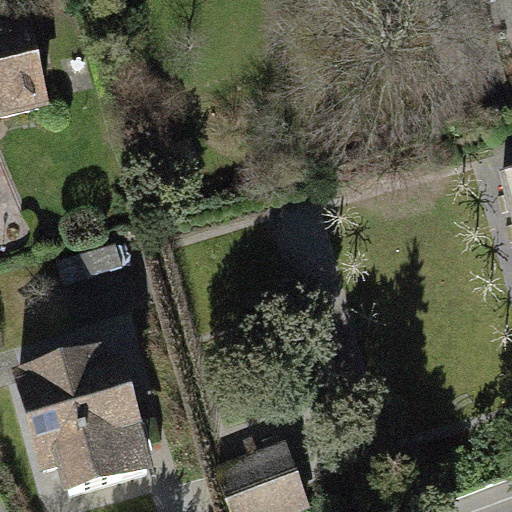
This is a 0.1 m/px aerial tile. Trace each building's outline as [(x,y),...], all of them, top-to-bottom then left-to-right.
[(0,30),(0,117),(3,117),(42,108),(22,25),(0,30)] [(511,175),(499,179),(511,223),(511,175)] [(115,248),(55,264),(61,287),(122,270),(115,248)] [(50,372),(18,381),(44,474),(60,469),(68,498),(148,476),(119,374),(101,379),(96,361),(83,365),(79,351),(47,360),(49,368),(50,372)] [(286,450),(220,474),(233,511),(289,511),(307,506),(295,475),(286,450)]
